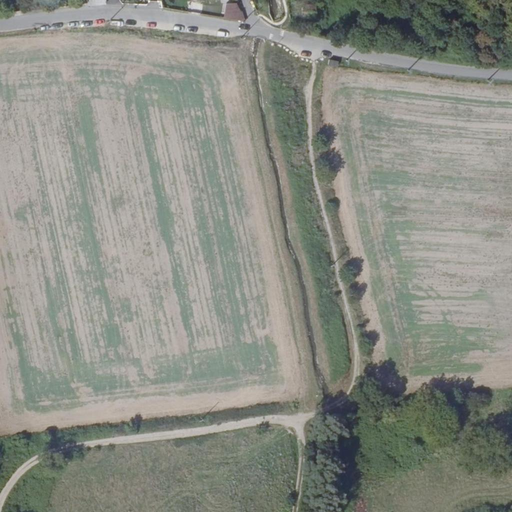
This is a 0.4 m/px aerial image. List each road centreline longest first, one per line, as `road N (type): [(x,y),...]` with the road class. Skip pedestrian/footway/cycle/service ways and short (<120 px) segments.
road 1 (track): [(233,28),(305,373),(297,417)]
road 2 (track): [(0,507),(10,482),(47,453),(297,417)]
road 3 (unclassified): [(259,32),(136,15),(0,23)]
road 4 (unclassified): [(313,44),(511,74)]
